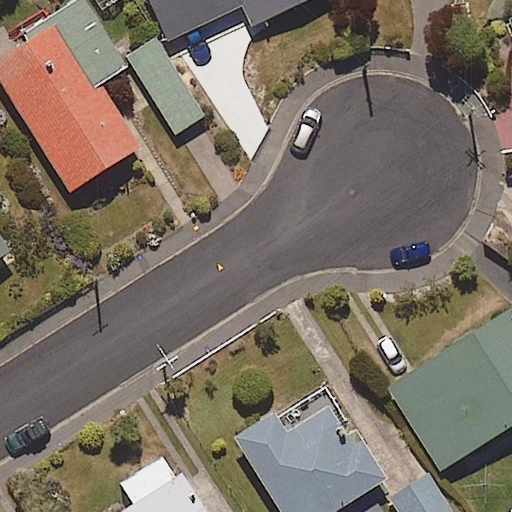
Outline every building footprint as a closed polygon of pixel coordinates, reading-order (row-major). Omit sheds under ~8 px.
[(320,0),(146,0),(168,45),(242,10),(253,32),(320,0)] [(126,75),(83,8),(0,61),(0,88),(72,200),(141,155),(100,92),(126,75)] [(204,120),(155,44),(128,62),(176,138),(204,120)] [(0,265),(10,259),(0,242),(0,265)] [(511,434),(511,318),(389,393),(441,478),(511,434)] [(345,511),(387,487),(330,392),(238,447),(277,511),(345,511)] [(200,511),(166,457),(119,487),(135,511),(133,511),(200,511)] [(449,511),(429,481),(391,506),(394,511),(449,511)]
